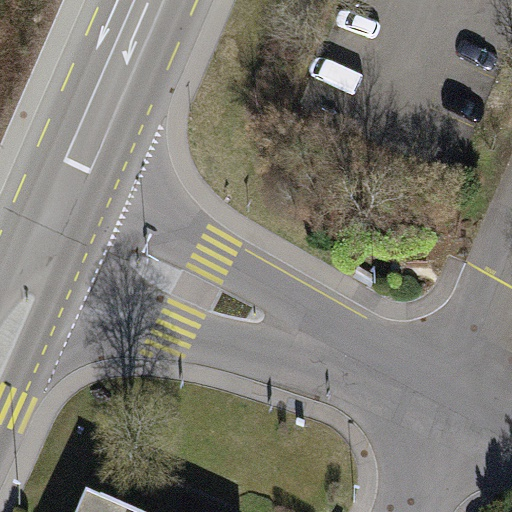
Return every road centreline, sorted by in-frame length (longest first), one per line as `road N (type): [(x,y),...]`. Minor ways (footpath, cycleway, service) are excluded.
road 1 (residential): [(50,229),(454,398)]
road 2 (secondary): [(50,229),(154,0)]
road 3 (residential): [(511,252),(454,398)]
road 4 (secondary): [(0,350),(50,229)]
road 5 (residential): [(454,398),(405,511)]
